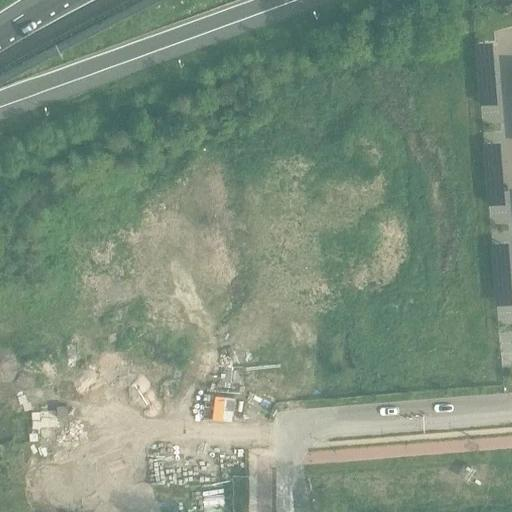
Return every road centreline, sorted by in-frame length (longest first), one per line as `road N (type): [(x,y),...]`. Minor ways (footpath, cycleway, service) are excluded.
road 1 (motorway): [(0,108),(299,0)]
road 2 (unclassified): [(286,428),(273,154)]
